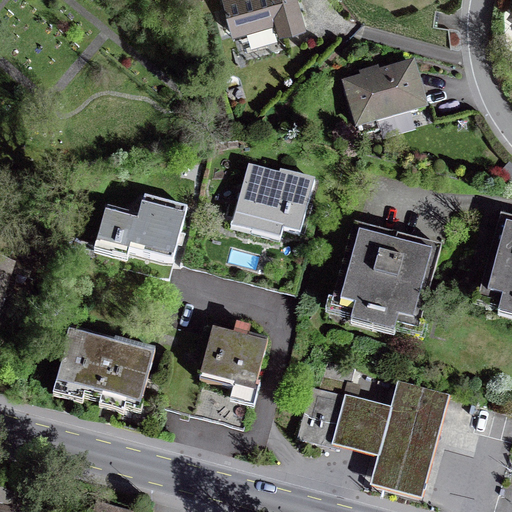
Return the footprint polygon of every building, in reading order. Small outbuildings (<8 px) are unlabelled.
[(222,0),(232,32),(276,20),(279,32),(293,28),(304,25),(297,0),(222,0)] [(418,86),(412,65),(345,84),(360,137),(379,131),(376,122),(425,108),(418,86)] [(511,164),(509,161),(500,170),(511,182),(511,164)] [(316,177),(281,168),(280,171),(249,163),(231,228),(280,241),(283,231),(300,236),(301,233),(305,234),(320,180),(316,178),(316,177)] [(177,246),(182,248),(185,235),(180,234),(186,211),(145,201),(140,219),(108,211),(99,246),(172,265),(177,246)] [(479,302),(501,308),(498,317),(511,320),(511,220),(501,217),(479,302)] [(394,337),(396,327),(418,333),(441,249),(397,237),(354,226),(332,310),(354,316),(351,326),(394,337)] [(0,292),(11,260),(0,256),(0,292)] [(253,394),(268,342),(248,337),(250,330),(237,327),(235,333),(214,327),(199,381),(224,387),(253,394)] [(155,353),(70,329),(56,390),(97,401),(139,412),(155,353)] [(351,385),(322,377),(319,391),(311,389),(299,436),(322,443),(336,447),(348,400),(351,385)] [(449,398),(398,384),(391,411),(348,400),(336,447),(378,459),(371,488),(421,501),(449,398)] [(0,511),(24,511),(26,510),(0,500),(0,511)]
